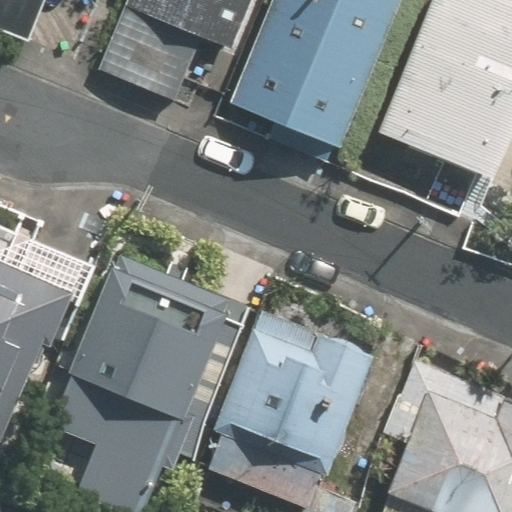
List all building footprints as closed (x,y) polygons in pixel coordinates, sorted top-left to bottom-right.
[(0,0),(0,22),(32,35),(45,0),(0,0)] [(132,0),(106,64),(177,93),(204,27),(235,40),(251,0),(132,0)] [(275,0),(235,96),(274,113),(268,129),(329,154),(336,138),(343,141),(400,0),(275,0)] [(511,0),(427,0),(376,122),(494,172),(511,128),(511,0)] [(0,438),(5,441),(49,337),(59,342),(92,265),(0,226),(0,438)] [(195,458),(249,327),(237,323),(244,303),(126,255),(82,367),(69,362),(46,417),(97,437),(103,421),(195,458)] [(380,352),(263,307),(219,423),(224,424),(210,461),(300,497),(294,511),(349,511),(356,495),(328,484),(380,352)] [(432,505),(429,511),(511,511),(511,400),(419,363),(391,435),(408,441),(390,488),(404,493),(432,505)]
